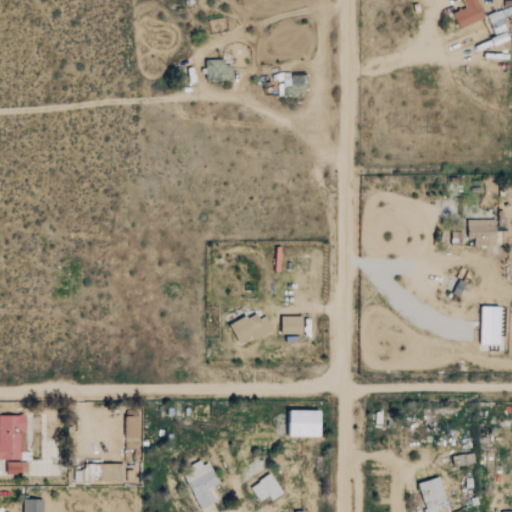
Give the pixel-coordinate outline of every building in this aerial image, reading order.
[(459,0),(462,8),(448,14),(455,29),(481,18),(473,0),(459,0)] [(222,60),(202,60),(203,82),(229,81),(229,66),(222,66),(222,60)] [(297,97),(297,89),(304,89),(304,74),(279,75),(280,97),(297,97)] [(492,245),(492,220),(465,220),(465,246),(492,245)] [(495,307),(476,307),(475,345),(494,345),(495,307)] [(266,332),(257,311),(226,325),(234,343),(250,335),(251,339),(266,332)] [(298,317),(277,317),(278,335),(298,335),(298,317)] [(313,411),(282,412),(282,437),(313,437),(313,411)] [(0,459),(23,460),(23,416),(0,415),(0,459)] [(122,417),(121,449),(136,449),(137,417),(122,417)] [(197,509),(211,502),(205,490),(216,485),(203,460),(186,469),(188,472),(180,477),(197,509)] [(3,475),(26,475),(26,462),(2,463),(3,475)] [(98,482),(130,481),(130,470),(120,470),(120,464),(98,465),(98,482)] [(268,501),(279,494),(266,474),(246,487),(256,502),(265,496),(268,501)] [(446,511),(436,477),(414,484),(422,511),(446,511)] [(39,511),(40,500),(20,499),(19,511),(39,511)]
